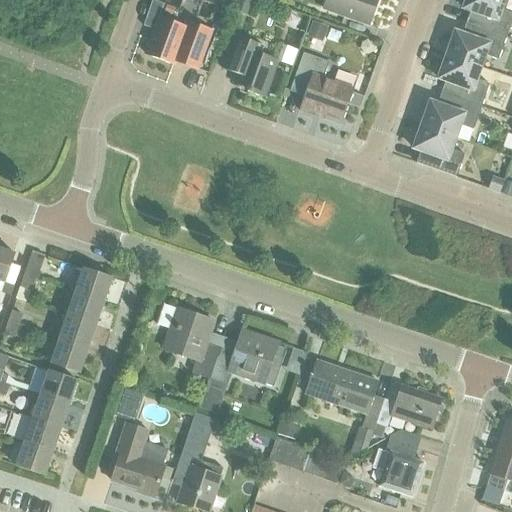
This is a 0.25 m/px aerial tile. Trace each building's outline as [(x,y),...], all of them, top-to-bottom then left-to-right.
[(327,0),(324,9),(369,25),(377,0),(327,0)] [(471,11),(466,23),(507,38),(511,22),(511,13),(501,10),(504,0),(467,0),(464,9),(471,11)] [(175,62),(197,70),(211,32),(188,23),(186,28),(159,18),(146,55),(174,66),(175,62)] [(455,33),(447,56),(480,68),(485,56),(498,61),(507,38),(466,23),(462,35),(455,33)] [(247,92),(262,98),(275,60),(261,55),(264,47),(235,36),(223,70),(241,76),(237,86),(248,90),(247,92)] [(304,54),(290,92),(304,97),(299,111),(315,116),(316,113),(342,122),(354,90),(324,79),(329,63),(304,54)] [(446,81),(441,93),(482,108),(490,85),(476,80),(480,68),(447,56),(439,79),(446,81)] [(430,103),(422,126),(455,138),(460,126),(473,131),(482,108),(441,93),(437,105),(430,103)] [(455,138),(422,126),(414,149),(421,151),(416,163),(457,178),(465,155),(451,150),(455,138)] [(489,189),(500,193),(504,182),(493,178),(489,189)] [(511,183),(506,181),(501,193),(511,197),(511,183)] [(0,248),(0,280),(4,282),(14,253),(0,248)] [(23,272),(36,277),(44,255),(30,250),(23,272)] [(83,267),(75,291),(103,302),(112,277),(83,267)] [(36,277),(23,272),(18,286),(30,290),(34,278),(36,279),(36,277)] [(75,291),(66,315),(95,325),(103,302),(75,291)] [(206,339),(212,321),(176,309),(164,305),(157,326),(169,330),(162,349),(195,361),(191,373),(208,379),(220,344),(206,339)] [(7,322),(17,325),(21,314),(10,311),(7,322)] [(66,315),(58,338),(87,349),(95,325),(66,315)] [(14,337),(17,325),(7,322),(3,333),(14,337)] [(210,379),(199,408),(218,415),(228,385),(226,385),(231,372),(263,383),(273,387),(286,350),(275,346),(277,343),(240,331),(236,343),(234,349),(220,344),(208,379),(210,379)] [(87,349),(58,338),(50,363),(79,373),(87,349)] [(0,354),(0,381),(6,384),(9,376),(4,374),(9,358),(0,354)] [(375,424),(384,399),(372,396),(377,382),(317,362),(305,395),(366,416),(362,428),(373,432),(375,424)] [(47,371),(39,395),(68,405),(76,380),(47,371)] [(6,384),(0,381),(0,394),(6,397),(10,387),(6,385),(6,384)] [(373,432),(371,436),(382,439),(386,428),(387,428),(391,416),(432,430),(442,400),(400,385),(394,403),(384,399),(375,424),(373,432)] [(124,388),(115,416),(136,423),(145,395),(124,388)] [(39,395),(31,418),(60,428),(68,405),(39,395)] [(25,432),(31,412),(22,409),(16,430),(25,432)] [(31,418),(23,442),(52,452),(60,428),(31,418)] [(491,475),(486,487),(511,495),(511,423),(506,422),(489,474),(491,475)] [(169,450),(145,443),(149,432),(125,423),(113,457),(118,459),(110,481),(137,490),(136,493),(152,498),(169,450)] [(377,487),(411,498),(423,464),(408,459),(415,436),(400,431),(390,436),(385,451),(389,453),(377,487)] [(267,459),(278,464),(286,442),(275,438),(267,459)] [(52,452),(23,442),(15,466),(44,476),(52,452)] [(278,464),(290,468),(298,446),(286,442),(278,464)] [(182,446),(174,469),(187,473),(182,488),(177,503),(203,511),(206,511),(222,467),(191,457),(194,450),(182,446)] [(290,468),(301,472),(309,450),(298,446),(290,468)] [(301,472),(313,476),(320,454),(309,450),(301,472)] [(313,476),(324,480),(331,458),(320,454),(313,476)] [(331,458),(324,480),(335,484),(343,462),(331,458)]
